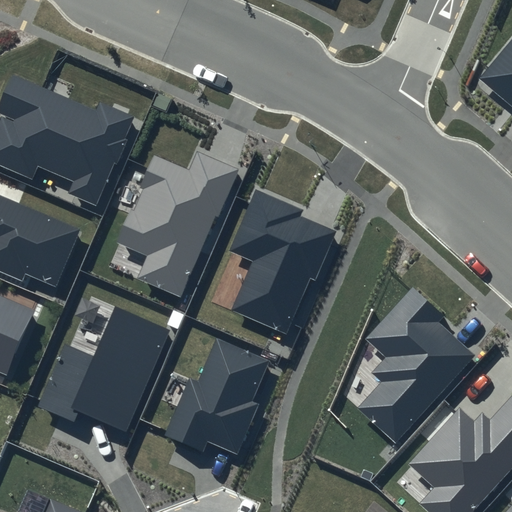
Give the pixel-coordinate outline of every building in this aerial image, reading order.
[(511,34),(477,77),(511,105),(511,34)] [(96,111),(12,75),(0,103),(0,113),(2,114),(0,118),(0,165),(34,180),(39,167),(73,181),(69,193),(97,205),(134,117),(100,103),(96,111)] [(237,168),(197,151),(189,170),(154,156),(117,243),(148,256),(138,279),(182,298),(237,168)] [(315,281),(336,231),(300,216),(303,210),(256,190),(229,252),(252,262),(231,310),(286,334),(311,279),(315,281)] [(80,229),(0,194),(0,271),(23,281),(25,274),(55,287),(80,229)] [(444,315),(412,287),(365,339),(385,358),(373,372),(382,381),(358,408),(397,443),(476,355),(439,322),(444,315)] [(36,310),(0,294),(0,371),(7,375),(36,310)] [(169,331),(115,307),(93,357),(65,344),(38,406),(74,422),(79,411),(126,431),(169,331)] [(269,361),(216,338),(197,381),(190,378),(165,435),(203,451),(208,440),(238,453),(259,404),(252,401),(269,361)] [(468,511),(511,464),(511,395),(490,419),(482,412),(475,421),(461,408),(409,465),(435,487),(420,503),(430,511),(468,511)] [(82,511),(50,498),(43,511),(82,511)]
